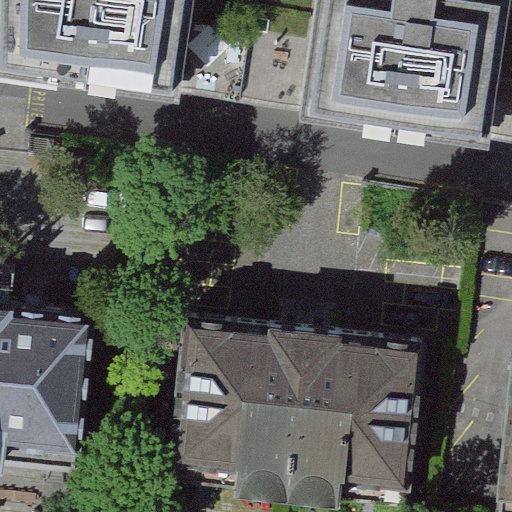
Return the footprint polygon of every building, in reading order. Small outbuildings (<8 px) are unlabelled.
[(194,25),(198,0),(13,0),(13,53),(185,80),(194,25)] [(511,0),(325,0),(320,43),(312,93),(499,121),(506,80),(511,35),(511,0)] [(0,311),(0,500),(103,511),(123,325),(0,311)] [(171,481),(416,507),(432,359),(187,333),(171,481)] [(511,511),(511,388),(503,511),(511,511)]
